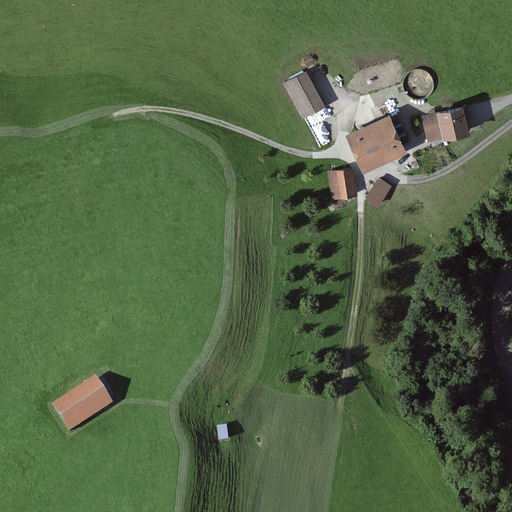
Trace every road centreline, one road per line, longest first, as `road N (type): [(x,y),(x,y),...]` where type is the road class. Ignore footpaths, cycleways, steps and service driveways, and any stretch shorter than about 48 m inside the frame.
road 1 (track): [(511,96),(358,107),(344,114),(346,147)]
road 2 (tertiary): [(511,386),(498,311),(511,259)]
